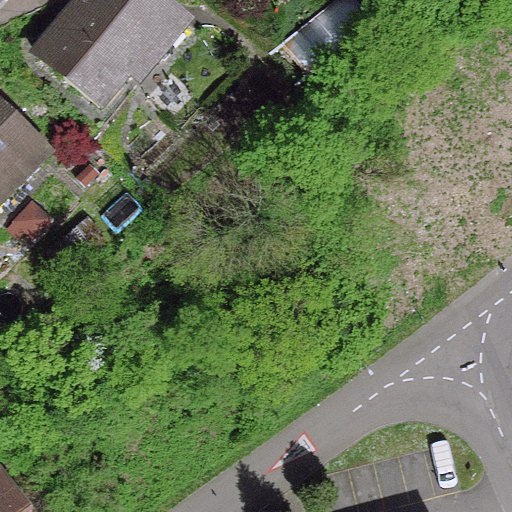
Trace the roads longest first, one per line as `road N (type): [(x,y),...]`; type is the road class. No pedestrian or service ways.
road 1 (residential): [(236,511),(464,338)]
road 2 (residential): [(464,338),(511,448)]
